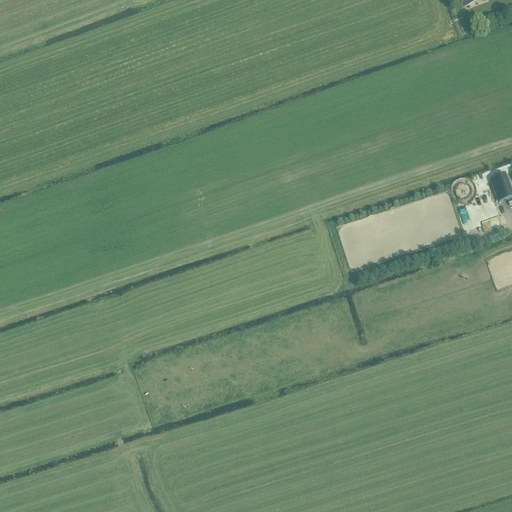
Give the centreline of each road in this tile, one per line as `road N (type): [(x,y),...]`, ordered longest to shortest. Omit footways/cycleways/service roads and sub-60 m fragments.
road 1 (track): [(442,254),(130,357),(129,376)]
road 2 (track): [(511,143),(381,187)]
